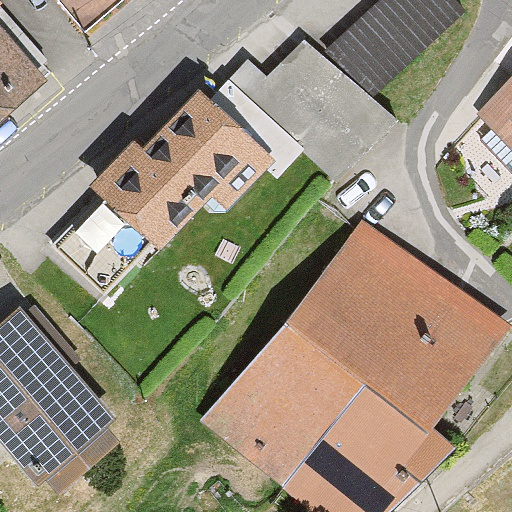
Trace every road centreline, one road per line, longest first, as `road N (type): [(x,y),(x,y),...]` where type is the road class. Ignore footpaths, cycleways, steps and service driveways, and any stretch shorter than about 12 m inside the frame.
road 1 (residential): [(511,6),(469,58),(422,143),(422,189),(452,245),(511,312)]
road 2 (tertiary): [(0,185),(240,0)]
road 3 (residential): [(511,429),(422,511)]
